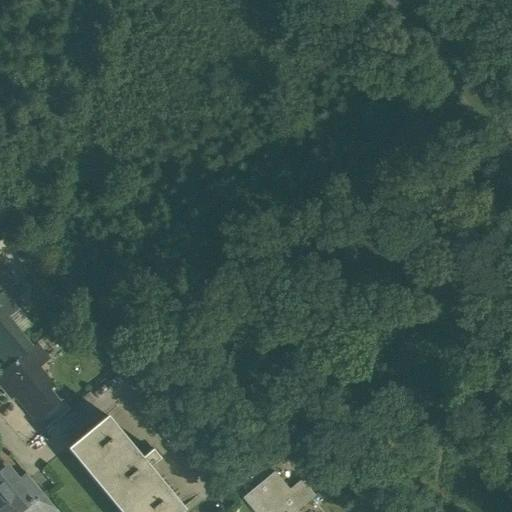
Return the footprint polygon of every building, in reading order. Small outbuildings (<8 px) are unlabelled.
[(17,281),(0,259),(0,294),(7,289),(7,290),(17,281)] [(7,289),(0,294),(0,355),(9,366),(31,348),(5,317),(20,305),(15,299),(25,290),(17,281),(7,290),(7,289)] [(9,366),(0,373),(0,385),(4,390),(8,387),(37,422),(58,404),(58,403),(33,373),(48,361),(35,345),(31,348),(9,366)] [(61,401),(58,403),(58,404),(37,422),(36,422),(44,431),(69,410),(61,401)] [(108,417),(69,449),(121,511),(179,511),(184,509),(149,467),(160,458),(152,449),(142,458),(108,417)] [(7,468),(0,474),(0,490),(1,492),(16,479),(7,468)] [(53,511),(56,510),(25,473),(17,480),(43,511),(53,511)] [(292,492),(278,474),(247,499),(256,511),(297,511),(316,496),(304,481),(292,492)] [(17,511),(43,511),(17,480),(16,479),(1,492),(17,511)]
